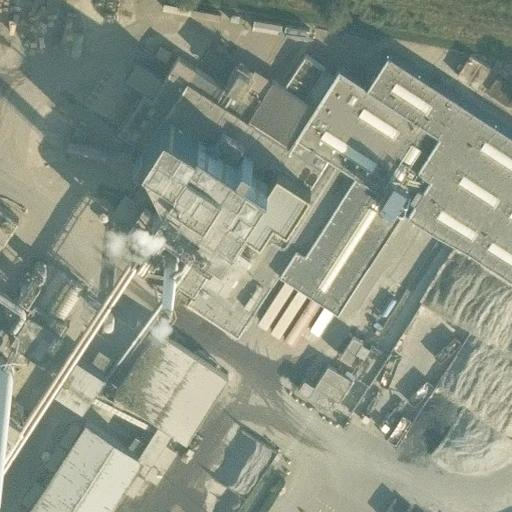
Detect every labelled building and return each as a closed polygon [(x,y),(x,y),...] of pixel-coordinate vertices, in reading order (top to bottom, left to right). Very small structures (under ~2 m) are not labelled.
[(84,0),(81,30),(118,35),(122,0),(84,0)] [(122,126),(119,132),(129,138),(135,141),(144,146),(137,157),(151,165),(135,192),(138,193),(144,197),(134,214),(137,216),(133,223),(128,232),(140,239),(144,232),(161,242),(189,259),(178,278),(183,281),(180,286),(192,294),(188,300),(239,333),(280,269),(338,307),(403,206),(511,276),(511,128),(390,50),(367,85),(339,66),(334,74),(305,55),(285,85),(275,79),(255,66),(240,57),(224,83),(177,55),(167,71),(164,76),(153,95),(144,89),(122,126)] [(511,86),(497,77),(488,90),(508,103),(511,97),(511,86)] [(0,240),(4,243),(19,219),(0,206),(0,240)] [(27,296),(36,301),(11,339),(45,361),(70,323),(64,319),(85,287),(49,263),(27,296)] [(187,438),(228,374),(156,327),(115,391),(187,438)] [(77,354),(57,388),(85,406),(106,372),(77,354)] [(0,387),(2,388),(5,387),(7,385),(10,383),(12,381),(13,378),(14,375),(15,372),(14,369),(13,366),(12,363),(10,361),(7,359),(5,357),(2,357),(0,356),(0,387)] [(334,395),(346,376),(326,364),(314,382),(334,395)] [(0,413),(0,444),(14,422),(0,413)] [(141,451),(130,443),(87,416),(24,511),(106,511),(125,484),(134,490),(144,474),(157,482),(178,450),(165,442),(171,432),(158,424),(153,432),(141,451)] [(255,467),(266,472),(277,449),(245,434),(240,446),(260,456),(255,467)]
